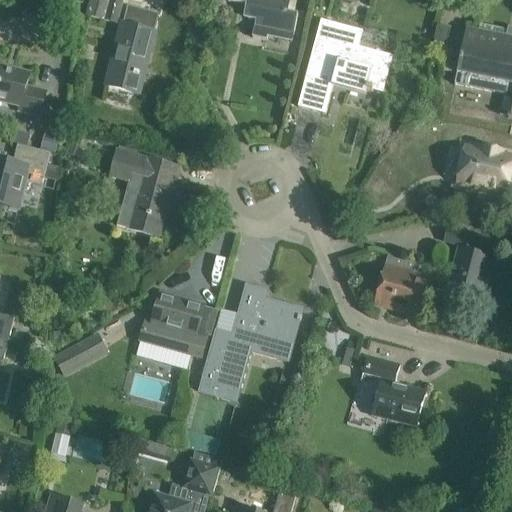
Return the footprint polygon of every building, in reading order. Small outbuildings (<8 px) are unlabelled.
[(91,0),(87,16),(117,24),(123,0),(91,0)] [(227,0),(227,2),(246,6),(245,14),(248,19),(256,21),(252,38),(267,42),(269,31),(294,36),(298,15),(288,13),(291,1),(286,0),(227,0)] [(383,94),(393,56),(359,47),(363,32),(322,22),(309,70),(304,88),(298,108),(326,115),(333,87),(365,95),(366,90),(383,94)] [(156,33),(137,28),(121,24),(105,87),(140,96),(156,33)] [(511,29),(508,28),(508,31),(480,25),(478,34),(466,32),(459,65),(445,62),(443,70),(457,73),(455,86),(504,96),(500,115),(511,117),(511,29)] [(39,118),(41,112),(46,92),(26,87),(30,75),(0,67),(0,102),(22,108),(20,113),(39,118)] [(60,136),(45,131),(39,150),(54,154),(60,136)] [(81,156),(85,142),(71,138),(68,152),(81,156)] [(51,154),(37,151),(18,146),(14,159),(19,160),(18,166),(0,161),(0,205),(4,206),(5,202),(20,205),(28,175),(45,179),(51,154)] [(507,195),(511,172),(511,159),(499,157),(500,153),(482,149),(481,153),(466,149),(458,185),(460,185),(507,195)] [(178,168),(158,163),(117,152),(110,178),(129,183),(126,194),(130,195),(121,228),(159,238),(178,168)] [(477,236),(473,235),(474,230),(450,224),(448,229),(445,242),(461,246),(453,273),(448,293),(481,302),(492,259),(472,254),(477,236)] [(421,316),(432,276),(434,268),(388,255),(375,303),(421,316)] [(289,363),(298,330),(303,310),(280,304),(278,310),(263,306),(267,292),(246,286),(233,336),(216,331),(199,394),(237,404),(250,353),(289,363)] [(197,334),(199,327),(204,308),(160,296),(154,319),(147,317),(140,342),(202,359),(208,337),(197,334)] [(0,339),(9,342),(15,320),(0,316),(0,339)] [(65,378),(109,354),(98,335),(54,358),(65,378)] [(43,340),(31,337),(29,347),(41,350),(43,340)] [(9,342),(0,339),(0,363),(4,365),(9,342)] [(15,361),(29,366),(33,350),(20,346),(15,361)] [(342,366),(350,369),(355,352),(347,350),(342,366)] [(371,414),(398,422),(417,427),(425,396),(394,388),(400,365),(367,356),(362,374),(381,379),(371,414)] [(296,377),(283,373),(273,408),(286,412),(296,377)] [(58,427),(56,435),(70,438),(72,431),(73,425),(59,421),(58,427)] [(189,438),(185,450),(187,451),(198,454),(201,441),(189,438)] [(16,444),(12,460),(27,464),(32,448),(16,444)] [(149,511),(204,511),(207,501),(208,497),(212,498),(222,461),(198,454),(187,451),(185,459),(191,461),(183,489),(177,488),(172,486),(168,499),(154,495),(149,511)] [(291,511),(295,499),(279,494),(273,511),(254,511),(241,508),(240,511),(291,511)] [(76,511),(79,505),(60,500),(51,497),(46,511),(76,511)]
